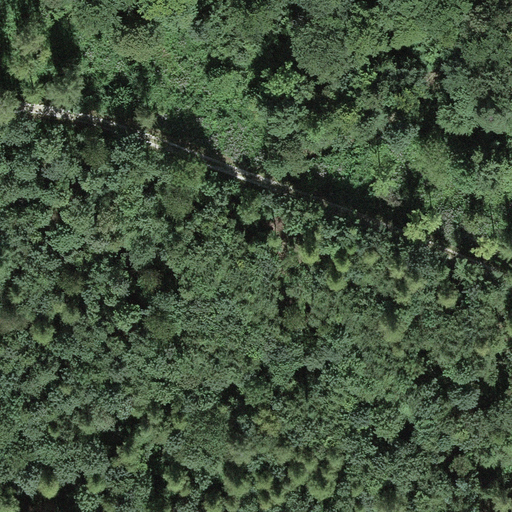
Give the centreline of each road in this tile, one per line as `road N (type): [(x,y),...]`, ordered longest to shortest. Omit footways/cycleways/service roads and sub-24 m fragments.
road 1 (track): [(254,181),(511,288)]
road 2 (track): [(0,105),(97,125),(254,181)]
road 3 (track): [(89,511),(0,396)]
